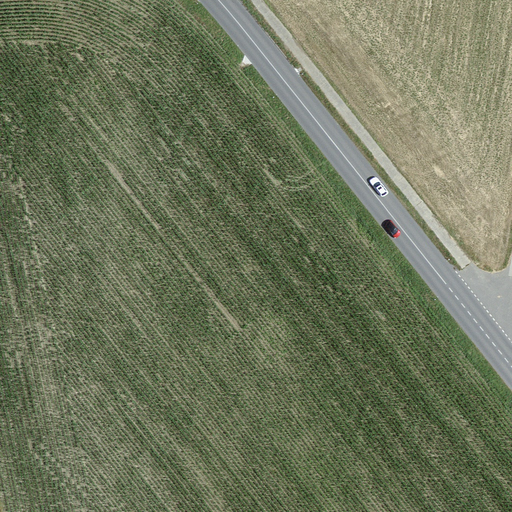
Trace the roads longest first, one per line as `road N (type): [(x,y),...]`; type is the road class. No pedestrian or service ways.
road 1 (tertiary): [(180,0),(285,76),(511,369)]
road 2 (track): [(254,0),(499,309)]
